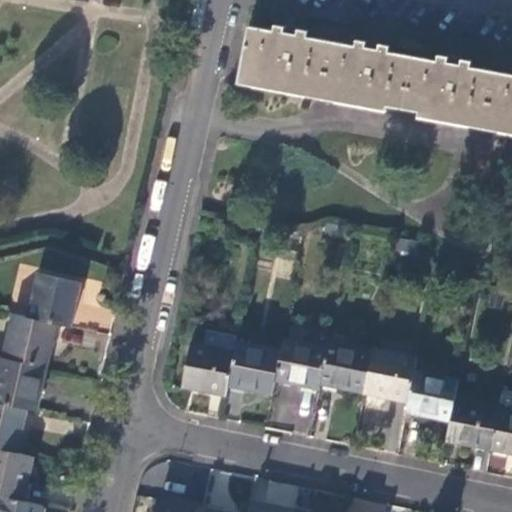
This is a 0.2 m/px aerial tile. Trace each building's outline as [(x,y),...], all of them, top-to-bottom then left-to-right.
[(511,128),(511,75),(469,68),(470,62),(457,60),(439,57),(438,63),(387,54),(388,48),(372,46),(357,43),(356,48),(305,39),(306,34),(290,31),(276,29),(275,34),(247,29),(239,81),(511,128)] [(59,323),(71,326),(81,281),(37,271),(27,315),(59,323)] [(59,323),(27,315),(15,312),(3,356),(47,366),(59,323)] [(235,340),(237,334),(208,328),(205,343),(233,349),(235,340)] [(327,346),(282,338),(279,349),(274,380),(318,389),(319,383),(327,346)] [(372,347),(328,338),(327,346),(319,383),(363,391),(372,347)] [(233,349),(205,343),(189,340),(180,386),(224,395),(226,385),(233,349)] [(279,349),(235,340),(233,349),(226,385),(271,393),(274,380),(279,349)] [(412,370),(415,353),(373,344),(372,347),(363,391),(406,399),(412,370)] [(37,411),(47,366),(3,356),(0,354),(0,401),(27,408),(37,411)] [(452,398),(456,379),(412,370),(406,399),(404,410),(447,419),(452,398)] [(271,424),(312,429),(317,391),(276,386),(271,424)] [(488,448),(511,452),(511,395),(499,393),(496,408),(488,448)] [(452,398),(447,419),(443,438),(488,448),(496,408),(452,398)] [(0,401),(0,448),(17,452),(27,408),(0,401)] [(0,448),(0,493),(22,499),(32,456),(17,452),(0,448)] [(38,511),(41,503),(22,499),(0,493),(0,511),(38,511)] [(155,511),(200,511),(201,508),(158,499),(155,511)] [(248,503),(245,511),(292,511),(248,503)]
